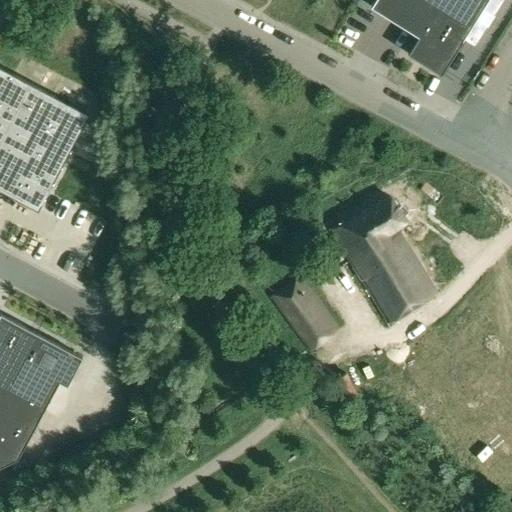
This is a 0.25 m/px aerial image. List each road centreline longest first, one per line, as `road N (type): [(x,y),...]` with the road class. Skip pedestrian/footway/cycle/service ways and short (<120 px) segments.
road 1 (unclassified): [(511,173),(185,0)]
road 2 (unclassified): [(132,511),(252,439),(292,400)]
road 3 (unclassified): [(0,263),(112,321)]
